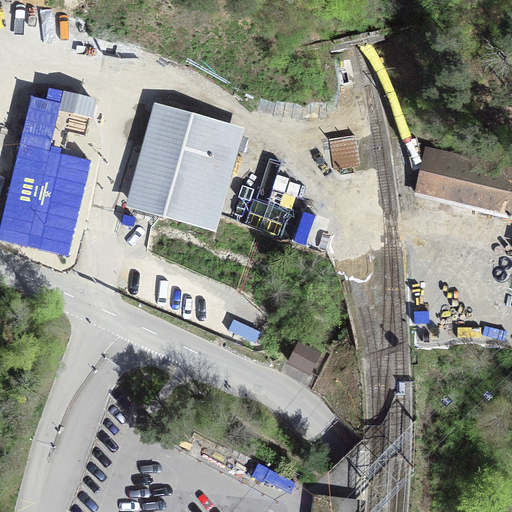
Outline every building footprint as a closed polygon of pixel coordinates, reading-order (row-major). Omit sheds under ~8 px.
[(219,126),(165,111),(165,112),(138,207),(210,227),(232,148),(237,131),(219,126)] [(361,166),(356,137),(329,141),(334,170),(335,170),(358,167),(361,166)] [(511,169),(428,150),(418,195),(511,216),(511,169)] [(319,356),(299,346),(290,363),(310,373),(319,356)] [(318,501),(316,511),(352,511),(353,505),(335,503),(318,501)]
